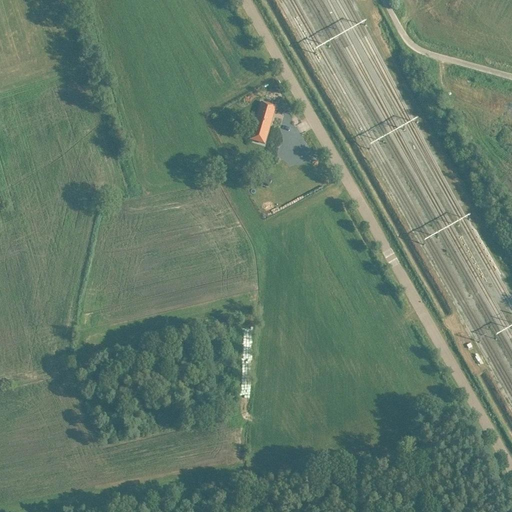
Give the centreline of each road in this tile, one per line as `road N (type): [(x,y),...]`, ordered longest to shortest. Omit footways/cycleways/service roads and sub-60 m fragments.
road 1 (unclassified): [(511,469),(245,0)]
road 2 (unclassified): [(511,78),(428,54),(411,42),(387,0)]
